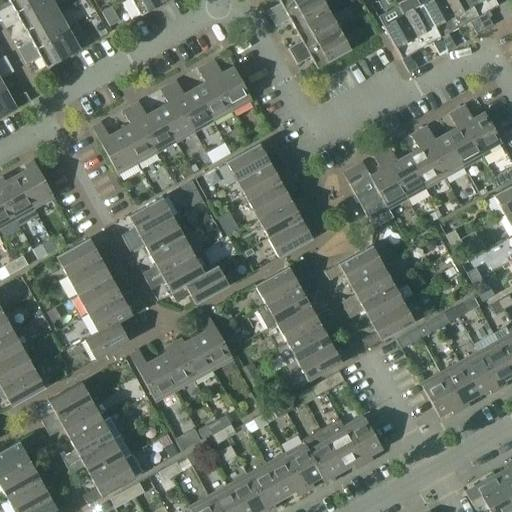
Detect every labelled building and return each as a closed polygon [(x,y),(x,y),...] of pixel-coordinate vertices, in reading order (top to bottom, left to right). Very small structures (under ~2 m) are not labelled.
[(0,11),(0,17),(2,20),(38,0),(8,0),(11,5),(0,11)] [(20,20),(26,31),(59,12),(51,0),(38,0),(2,20),(6,28),(20,20)] [(131,0),(140,16),(168,0),(131,0)] [(267,11),(271,19),(304,0),(278,0),(280,3),(267,11)] [(289,19),(295,30),(329,11),(322,0),(304,0),(271,19),(276,27),(289,19)] [(443,0),(428,0),(421,4),(447,51),(455,47),(448,33),(458,27),(443,0)] [(468,0),(443,0),(458,27),(469,21),(477,35),(485,30),(468,0)] [(493,0),(468,0),(485,30),(493,26),(485,12),(497,6),(493,0)] [(421,4),(402,15),(421,48),(431,42),(439,56),(447,51),(421,4)] [(397,6),(377,17),(408,73),(417,68),(410,54),(421,48),(402,15),(397,6)] [(288,48),(292,56),(340,30),(329,11),(295,30),(301,41),(288,48)] [(17,49),(22,57),(69,31),(59,12),(26,31),(31,41),(17,49)] [(340,30),(292,56),(297,65),(310,57),(317,69),(351,50),(340,30)] [(69,31),(22,57),(26,64),(40,57),(46,68),(79,50),(69,31)] [(0,68),(9,64),(5,56),(0,58),(0,68)] [(214,60),(206,64),(232,111),(251,100),(233,67),(221,73),(214,60)] [(0,68),(0,92),(5,90),(0,80),(0,78),(13,71),(9,64),(0,68)] [(205,82),(194,88),(213,122),(232,111),(206,64),(197,69),(205,82)] [(176,81),(168,85),(194,132),(213,122),(194,88),(183,94),(176,81)] [(167,103),(156,109),(175,143),(194,132),(168,85),(160,90),(167,103)] [(5,90),(0,92),(0,117),(30,101),(25,92),(11,100),(5,90)] [(138,102),(130,106),(156,153),(175,143),(156,109),(146,115),(138,102)] [(464,105),(456,110),(483,157),(502,146),(484,112),(472,119),(464,105)] [(130,124),(119,130),(137,164),(156,153),(130,106),(122,111),(130,124)] [(456,128),(445,134),(464,167),(483,157),(456,110),(448,114),(456,128)] [(137,164),(119,130),(108,136),(101,123),(91,128),(117,175),(137,164)] [(427,126),(419,131),(445,178),(464,167),(445,134),(434,140),(427,126)] [(418,149),(408,155),(426,188),(445,178),(419,131),(411,135),(418,149)] [(224,163),(235,182),(269,163),(263,153),(277,145),(272,136),(224,163)] [(389,147),(381,152),(407,199),(426,188),(408,155),(397,161),(389,147)] [(380,170),(370,176),(369,176),(387,210),(388,209),(407,199),(381,152),(373,156),(380,170)] [(26,170),(15,176),(34,209),(54,198),(33,160),(24,165),(26,170)] [(369,176),(370,176),(362,162),(343,173),(373,228),(393,218),(388,209),(387,210),(369,176)] [(235,182),(246,201),(294,175),(289,166),(275,174),(269,163),(235,182)] [(511,166),(495,176),(500,186),(511,179),(511,166)] [(246,201),(257,220),(290,201),(284,190),(298,183),(294,175),(246,201)] [(2,177),(0,178),(0,192),(15,219),(19,226),(38,216),(34,209),(15,176),(5,182),(2,177)] [(511,184),(493,195),(504,215),(511,210),(511,184)] [(485,189),(478,193),(480,197),(487,193),(485,189)] [(0,227),(15,219),(0,192),(0,227)] [(121,235),(125,243),(173,217),(162,197),(128,216),(135,228),(121,235)] [(257,220),(267,239),(315,212),(310,204),(296,212),(290,201),(257,220)] [(440,216),(437,210),(429,215),(432,221),(440,216)] [(209,220),(205,212),(197,216),(202,224),(209,220)] [(315,212),(267,239),(279,258),(312,240),(306,228),(319,221),(315,212)] [(144,244),(150,255),(184,236),(173,217),(125,243),(130,251),(144,244)] [(445,235),(450,245),(459,239),(454,230),(445,235)] [(60,234),(51,240),(56,249),(66,244),(60,234)] [(142,273),(146,281),(194,254),(184,236),(150,255),(155,265),(142,273)] [(55,257),(66,276),(113,250),(109,242),(95,250),(89,238),(55,257)] [(459,239),(450,245),(455,254),(465,249),(459,239)] [(56,249),(51,240),(42,245),(47,254),(56,249)] [(343,273),(349,284),(382,265),(371,245),(324,271),(329,280),(343,273)] [(66,276),(77,295),(110,277),(104,266),(118,258),(113,250),(66,276)] [(201,251),(194,254),(146,281),(151,290),(165,282),(170,292),(205,273),(204,272),(211,269),(201,251)] [(22,255),(13,261),(19,270),(28,265),(22,255)] [(19,270),(13,261),(4,266),(9,275),(19,270)] [(341,302),(346,310),(392,284),(399,280),(389,261),(382,265),(349,284),(355,294),(341,302)] [(205,273),(170,292),(175,301),(189,293),(195,305),(228,286),(217,265),(211,269),(204,272),(205,273)] [(254,285),(265,305),(312,279),(308,271),(294,279),(288,267),(254,285)] [(444,272),(447,278),(455,273),(452,268),(444,272)] [(466,273),(471,282),(480,277),(475,268),(466,273)] [(77,295),(87,314),(134,288),(130,280),(116,287),(110,277),(77,295)] [(480,277),(471,282),(476,292),(486,286),(480,277)] [(267,329),(276,324),(309,306),(303,295),(317,287),(312,279),(265,305),(257,310),(267,329)] [(364,311),(370,321),(403,303),(392,284),(346,310),(350,318),(364,311)] [(87,314),(97,332),(98,333),(131,314),(125,304),(139,296),(134,288),(87,314)] [(511,300),(508,295),(499,300),(505,309),(511,304),(511,300)] [(505,309),(499,300),(490,305),(495,314),(505,309)] [(403,303),(370,321),(376,332),(362,340),(367,349),(414,323),(403,303)] [(462,303),(453,308),(458,317),(468,312),(462,303)] [(276,324),(286,343),(333,317),(329,309),(315,316),(309,306),(276,324)] [(458,317),(453,308),(444,313),(449,322),(458,317)] [(0,337),(13,331),(2,312),(0,313),(0,337)] [(205,331),(194,337),(213,370),(232,359),(206,312),(197,317),(205,331)] [(226,312),(218,317),(223,326),(231,322),(226,312)] [(98,333),(97,332),(84,339),(95,360),(128,342),(122,330),(135,322),(131,314),(98,333)] [(277,348),(288,367),(330,343),(324,333),(338,325),(333,317),(286,343),(277,348)] [(425,324),(415,329),(421,338),(430,333),(425,324)] [(504,328),(493,334),(497,341),(511,368),(511,332),(508,335),(504,328)] [(421,338),(415,329),(396,340),(401,349),(421,338)] [(0,362),(23,350),(13,331),(0,337),(0,362)] [(181,338),(173,343),(194,381),(213,370),(194,337),(183,343),(181,338)] [(511,368),(497,341),(478,352),(499,389),(507,385),(504,380),(511,376),(511,368)] [(167,352),(156,358),(175,391),(194,381),(173,343),(164,347),(167,352)] [(330,343),(288,367),(299,386),(355,355),(350,346),(336,354),(330,343)] [(0,387),(34,368),(23,350),(0,362),(0,387)] [(175,391),(156,358),(146,364),(138,350),(129,355),(155,402),(175,391)] [(478,352),(459,362),(477,395),(488,390),(491,394),(499,389),(478,352)] [(252,362),(244,367),(254,385),(262,381),(252,362)] [(459,362),(440,373),(461,410),(469,406),(467,401),(477,395),(459,362)] [(34,368),(0,387),(0,397),(5,395),(11,407),(45,388),(34,368)] [(339,371),(319,382),(324,392),(344,381),(339,371)] [(461,410),(440,373),(420,384),(439,417),(450,410),(453,415),(461,410)] [(263,381),(255,386),(260,395),(268,391),(263,381)] [(40,420),(45,428),(92,402),(81,382),(48,400),(54,412),(40,420)] [(324,392),(319,382),(309,388),(315,397),(324,392)] [(290,398),(281,403),(286,413),(295,408),(290,398)] [(63,428),(69,439),(102,421),(92,402),(45,428),(49,436),(63,428)] [(286,413),(281,403),(271,409),(277,418),(286,413)] [(152,406),(147,409),(152,418),(156,415),(152,406)] [(262,414),(252,419),(257,429),(267,423),(262,414)] [(225,415),(216,420),(221,430),(230,424),(225,415)] [(363,415),(343,426),(364,464),(372,460),(370,455),(381,449),(363,415)] [(61,457),(66,466),(120,436),(109,417),(102,421),(69,439),(75,450),(61,457)] [(339,419),(320,430),(343,470),(353,464),(356,469),(364,464),(343,426),(339,419)] [(207,425),(212,435),(221,430),(216,420),(207,425)] [(230,424),(221,430),(226,439),(236,434),(230,424)] [(221,430),(212,435),(217,444),(226,439),(221,430)] [(302,440),(303,443),(321,476),(321,477),(326,486),(335,481),(332,476),(343,470),(320,430),(302,440)] [(0,451),(0,477),(30,461),(23,450),(37,443),(32,434),(0,451)] [(184,435),(177,439),(183,450),(190,446),(184,435)] [(84,466),(90,477),(130,455),(120,436),(66,466),(70,474),(84,466)] [(303,443),(284,454),(305,491),(313,487),(311,482),(321,477),(321,476),(303,443)] [(171,444),(164,448),(170,458),(177,454),(171,444)] [(200,460),(195,451),(186,456),(191,466),(200,460)] [(284,454),(265,464),(284,497),(295,491),(297,496),(305,491),(284,454)] [(130,455),(90,477),(96,488),(82,495),(87,504),(141,474),(130,455)] [(0,477),(0,486),(7,498),(54,473),(49,464),(36,472),(30,461),(0,477)] [(507,468),(495,475),(511,506),(511,461),(506,464),(507,468)] [(176,462),(167,467),(172,476),(181,471),(176,462)] [(265,464),(247,475),(267,511),(268,511),(276,508),(273,503),(284,497),(265,464)] [(172,476),(167,467),(158,472),(163,481),(172,476)] [(7,498),(14,511),(26,511),(51,499),(45,488),(58,481),(54,473),(7,498)] [(267,511),(247,475),(227,485),(242,511),(267,511)] [(511,511),(511,506),(495,475),(465,492),(467,496),(475,511),(481,511),(488,509),(489,511),(511,511)] [(139,483),(129,488),(134,497),(144,492),(139,483)] [(242,511),(227,485),(208,496),(216,511),(242,511)] [(134,497),(129,488),(110,499),(115,508),(134,497)] [(188,507),(191,511),(192,511),(216,511),(208,496),(188,507)] [(51,499),(26,511),(73,511),(75,511),(70,502),(56,510),(51,499)]
